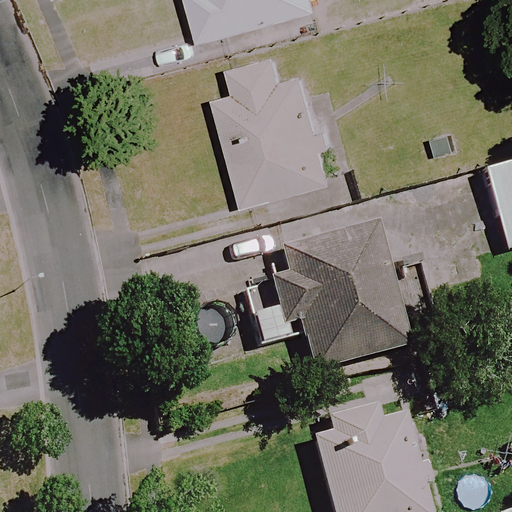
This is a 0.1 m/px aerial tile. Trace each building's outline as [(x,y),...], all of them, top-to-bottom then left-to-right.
[(312,14),(308,0),(182,0),(196,46),(312,14)] [(333,187),(306,76),(278,83),(272,60),(232,70),(238,94),(213,101),(240,209),(333,187)] [(511,251),(511,164),(475,175),(497,256),(511,251)] [(270,254),(276,278),(255,283),(268,335),(289,330),(300,376),(402,351),(372,229),(270,254)] [(366,412),(321,424),(325,439),(305,444),(322,511),(421,511),(397,420),(370,427),(366,412)]
